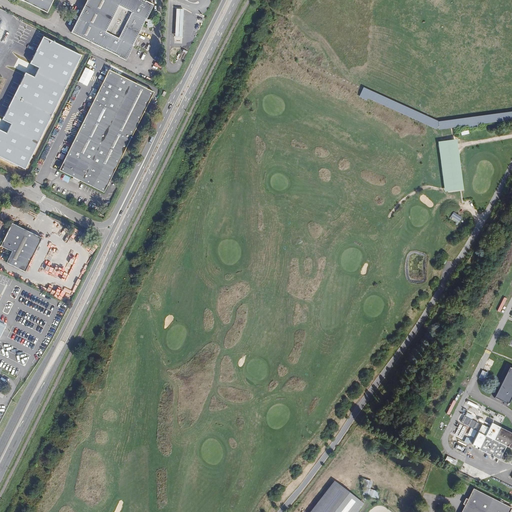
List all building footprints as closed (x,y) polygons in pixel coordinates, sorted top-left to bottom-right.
[(53,0),(20,0),(47,13),(53,0)] [(100,47),(124,59),(125,58),(126,59),(145,21),(146,20),(152,7),(151,6),(152,5),(141,0),(87,0),(79,17),(75,15),(73,18),(77,21),(71,33),(95,45),(97,43),(101,45),(100,47)] [(81,56),(43,37),(31,61),(30,64),(38,68),(34,77),(25,73),(23,75),(3,117),(2,119),(12,124),(7,134),(0,129),(0,155),(25,168),(81,56)] [(87,86),(93,71),(84,68),(78,82),(87,86)] [(154,93),(109,70),(59,171),(104,193),(154,93)] [(363,88),(359,97),(367,100),(368,99),(437,129),(439,130),(469,125),(469,127),(478,126),(477,124),(511,119),(511,110),(511,111),(438,120),(363,88)] [(446,191),(462,189),(456,140),(439,142),(446,191)] [(454,212),(450,217),(459,223),(462,218),(454,212)] [(25,272),(42,238),(12,223),(7,234),(4,240),(1,246),(12,251),(7,263),(25,272)] [(39,270),(50,274),(53,264),(43,260),(39,270)] [(485,366),(489,370),(494,364),(490,360),(485,366)] [(511,399),(511,368),(496,398),(509,405),(511,399)] [(463,416),(461,423),(476,428),(478,422),(463,416)] [(511,428),(491,418),(477,444),(498,454),(504,441),(511,445),(511,428)] [(473,437),(476,431),(470,428),(467,435),(473,437)] [(336,482),(313,511),(354,511),(362,502),(336,482)] [(363,494),(378,498),(380,491),(365,487),(363,494)] [(511,508),(474,489),(462,511),(510,511),(511,509),(511,508)]
